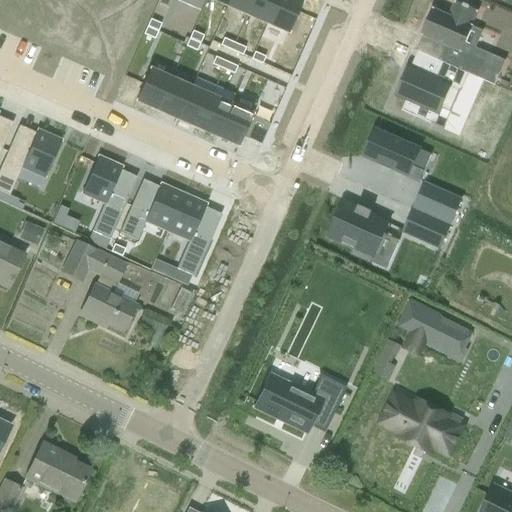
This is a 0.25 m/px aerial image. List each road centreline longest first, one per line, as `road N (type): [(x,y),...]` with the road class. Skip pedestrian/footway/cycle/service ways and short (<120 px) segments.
road 1 (unclassified): [(280,196),(0,70)]
road 2 (unclassified): [(280,196),(165,438)]
road 3 (unclassified): [(367,0),(280,196)]
road 4 (secondary): [(165,438),(0,357)]
road 5 (secondary): [(314,511),(165,438)]
